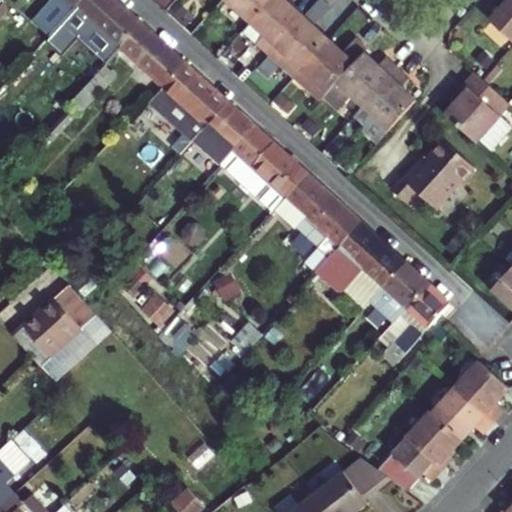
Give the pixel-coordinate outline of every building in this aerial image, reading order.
[(62,0),(41,0),(67,24),(77,14),(62,0)] [(62,0),(77,14),(89,0),(62,0)] [(109,0),(89,0),(77,14),(121,54),(131,43),(143,30),(109,0)] [(233,0),(257,22),(277,0),(233,0)] [(263,42),(276,53),(304,23),(277,0),(257,22),(271,34),(263,42)] [(511,1),(489,27),(511,48),(511,1)] [(276,53),(302,76),(330,46),(304,23),(276,53)] [(131,43),(121,54),(164,93),(186,70),(143,30),(131,43)] [(365,61),(368,57),(356,47),(345,60),(330,46),(302,76),(329,100),(338,91),(365,61)] [(365,61),(338,91),(353,104),(364,114),(400,75),(389,65),(380,74),(365,61)] [(186,70),(164,93),(188,114),(210,91),(186,70)] [(107,73),(72,111),(81,120),(116,82),(107,73)] [(391,139),(419,108),(404,95),(412,86),(400,75),(364,114),(391,139)] [(471,99),(448,125),(479,154),(504,127),(498,121),(508,110),(482,87),(478,83),(467,95),(471,99)] [(210,91),(188,114),(208,133),(230,109),(210,91)] [(364,114),(353,104),(346,112),(357,122),(364,114)] [(201,140),(198,143),(224,167),(234,156),(256,133),(230,109),(208,133),(201,140)] [(201,140),(182,121),(177,126),(171,132),(191,151),(198,143),(201,140)] [(256,133),(234,156),(254,174),(275,151),(266,143),(256,133)] [(182,153),(186,157),(188,159),(192,154),(190,152),(186,148),(182,153)] [(420,176),(414,171),(392,197),(415,218),(424,207),(436,218),(474,176),(444,150),(420,176)] [(275,151),(254,174),(288,205),(300,192),(310,182),(275,151)] [(182,162),(166,181),(175,189),(191,171),(182,162)] [(238,188),(232,182),(212,204),(218,210),(238,188)] [(300,192),(288,205),(341,254),(363,230),(310,182),(300,192)] [(235,195),(209,225),(222,237),(245,212),(239,205),(242,201),(235,195)] [(281,220),(268,234),(281,246),(294,231),(281,220)] [(408,271),(363,230),(341,254),(334,262),(329,267),(317,280),(338,299),(345,299),(347,297),(367,315),(372,310),(378,303),(382,299),(408,271)] [(291,242),(284,249),(288,253),(295,245),(291,242)] [(511,244),(499,260),(508,269),(511,272),(511,244)] [(306,270),(317,280),(329,267),(334,262),(323,252),(306,270)] [(511,328),(511,272),(508,269),(479,301),(511,330),(511,328)] [(403,325),(410,317),(432,293),(408,271),(382,299),(378,303),(372,310),(392,328),(398,321),(403,325)] [(451,310),(432,293),(410,317),(418,324),(429,334),(451,310)] [(148,312),(163,324),(175,308),(160,296),(148,312)] [(59,299),(17,337),(42,365),(45,368),(86,330),(59,299)] [(418,324),(410,332),(422,343),(429,334),(418,324)] [(395,373),(422,343),(410,332),(382,362),(395,373)] [(481,368),(458,394),(497,430),(502,424),(509,417),(498,408),(511,395),(481,368)] [(497,430),(458,394),(433,421),(462,448),(476,433),(486,442),(497,430)] [(440,473),(462,448),(433,421),(431,419),(408,444),(405,441),(395,453),(390,459),(419,484),(421,482),(433,490),(434,489),(445,476),(440,473)] [(34,459),(45,453),(33,428),(22,434),(34,459)] [(0,511),(1,511),(12,502),(5,495),(14,488),(12,486),(29,472),(7,449),(0,456),(0,511)] [(364,467),(313,505),(318,511),(365,511),(364,510),(393,488),(364,467)] [(35,511),(31,507),(25,511),(20,511),(12,502),(1,511),(35,511)]
